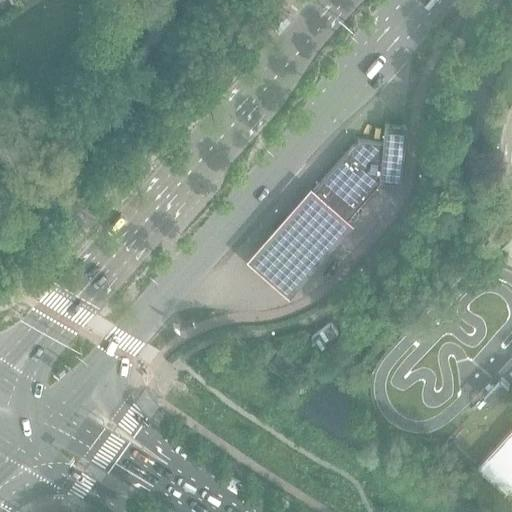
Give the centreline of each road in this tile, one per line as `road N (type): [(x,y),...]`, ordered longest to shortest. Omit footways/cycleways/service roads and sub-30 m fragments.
road 1 (secondary): [(349,0),(4,372)]
road 2 (secondary): [(117,351),(432,0)]
road 3 (unknown): [(471,395),(457,351),(448,354),(447,400),(432,399),(430,377),(407,386),(401,376),(445,332),(482,344),(486,330),(465,309),(474,297),(492,289),(511,298)]
road 4 (unknown): [(511,278),(470,285),(392,370),(394,401),(427,422),(451,417),(471,395)]
road 5 (primary): [(237,511),(213,480),(131,420),(117,351)]
road 6 (primary): [(235,511),(65,409)]
road 7 (primary): [(23,450),(126,511)]
